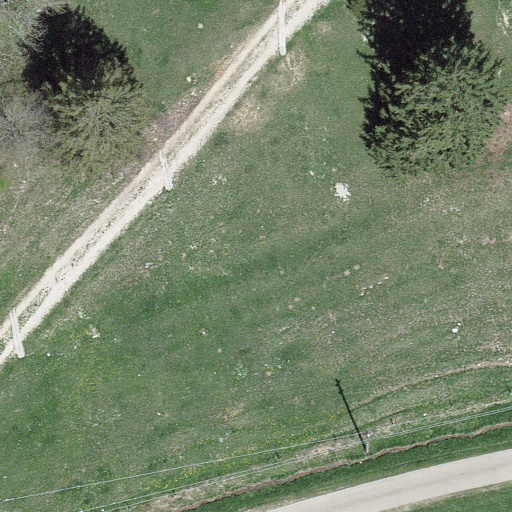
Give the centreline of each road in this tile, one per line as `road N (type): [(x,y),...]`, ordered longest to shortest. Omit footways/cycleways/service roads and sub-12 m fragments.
road 1 (track): [(0,370),(111,231),(319,0)]
road 2 (unclassified): [(310,511),(511,463)]
